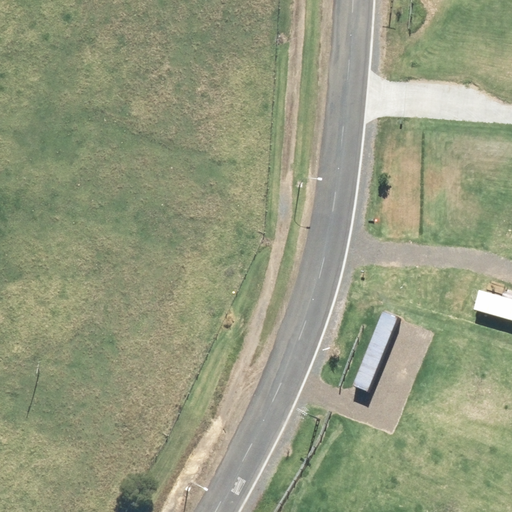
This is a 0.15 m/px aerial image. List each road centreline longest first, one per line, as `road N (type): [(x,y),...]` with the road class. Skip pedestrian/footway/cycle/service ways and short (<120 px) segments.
road 1 (secondary): [(216,511),(288,364),(315,283),(334,195),(352,0)]
road 2 (unknown): [(343,108),(511,123)]
